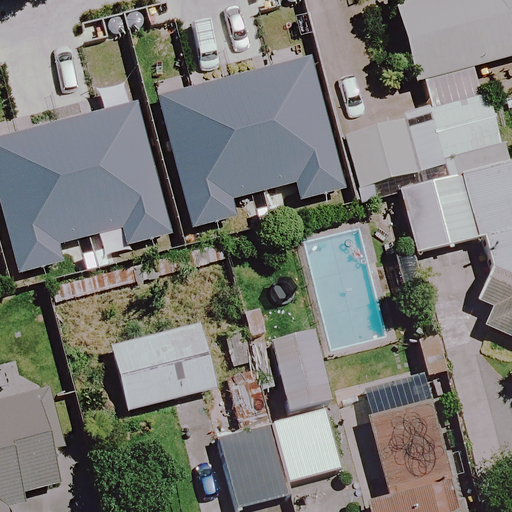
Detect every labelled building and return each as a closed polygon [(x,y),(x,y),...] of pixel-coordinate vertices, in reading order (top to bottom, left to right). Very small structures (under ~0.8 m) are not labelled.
[(470,75),(511,64),(511,0),(431,0),(387,12),(408,92),(470,75)] [(24,60),(30,177),(86,223),(87,248),(156,245),(152,169),(180,168),(173,52),(24,60)] [(331,138),(340,168),(307,177),(316,213),(349,204),(395,192),(416,271),(478,254),(482,270),(463,337),(511,351),(511,168),(496,173),(470,75),(408,92),(415,116),(331,138)] [(208,397),(191,332),(100,356),(117,420),(208,397)] [(323,409),(306,341),(262,352),(279,420),(323,409)] [(0,511),(5,511),(22,507),(20,497),(59,487),(50,454),(64,451),(48,390),(0,402),(0,511)] [(458,511),(435,408),(358,425),(375,504),(359,507),(360,511),(458,511)] [(332,478),(318,422),(211,448),(226,511),(259,511),(284,506),(280,490),(332,478)] [(100,511),(96,492),(42,507),(42,511),(100,511)]
